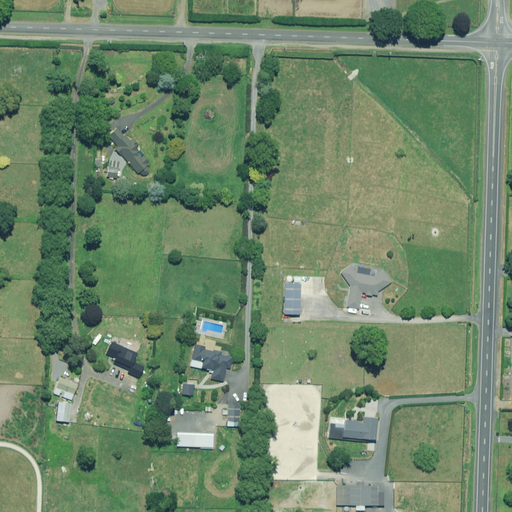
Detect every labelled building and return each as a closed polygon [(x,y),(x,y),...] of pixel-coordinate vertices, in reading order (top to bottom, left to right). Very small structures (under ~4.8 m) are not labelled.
[(125,134),(118,126),(109,135),(118,146),(115,149),(122,157),(123,156),(143,178),(155,168),(134,145),(125,134)] [(105,172),(109,173),(108,177),(118,178),(120,161),(113,160),(107,159),(105,172)] [(367,293),(366,295),(373,296),(374,296),(374,295),(379,296),(380,291),(393,282),(385,271),(375,269),(374,276),(359,274),(353,265),(342,273),(352,287),(348,307),(360,309),(363,292),(367,293)] [(295,284),(288,283),(287,283),(285,314),(300,315),(301,284),(295,284)] [(116,361),(131,367),(130,370),(142,375),(146,366),(135,361),(138,352),(113,342),(108,353),(117,357),(116,361)] [(207,346),(196,344),(191,366),(211,370),(211,373),(213,373),(212,379),(224,381),(227,366),(232,367),(234,357),(222,355),(222,352),(206,349),(207,346)] [(60,378),(54,393),(73,400),(78,385),(60,378)] [(195,395),(195,383),(184,383),(183,395),(195,395)] [(72,404),(58,402),(56,416),(60,417),(60,421),(70,422),(72,404)] [(242,405),(229,405),(228,421),(241,422),(242,405)] [(329,424),(329,437),(376,440),(377,418),(364,417),(363,422),(344,421),(344,424),(329,424)] [(179,433),(178,434),(173,434),(173,440),(178,440),(178,446),(217,448),(217,438),(214,438),(214,434),(179,433)] [(379,506),(379,486),(337,485),(337,505),(357,505),(357,510),(366,511),(366,505),(379,506)]
